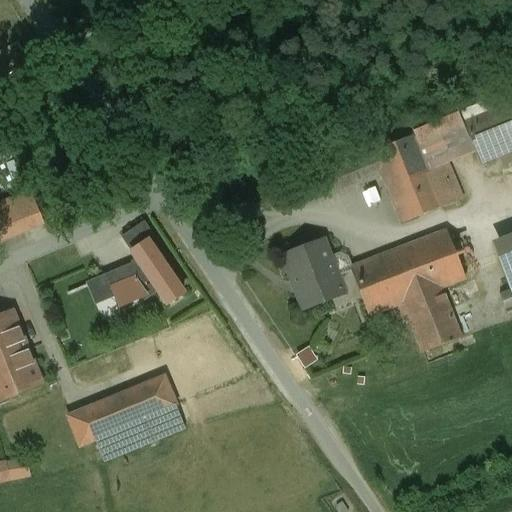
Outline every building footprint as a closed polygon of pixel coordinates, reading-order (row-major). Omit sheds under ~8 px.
[(511,104),(491,113),(507,153),(511,150),(511,104)] [(458,112),(412,132),(414,135),(429,171),(448,164),(475,153),(463,124),(458,112)] [(491,113),(463,124),(475,153),(480,164),(507,153),(491,113)] [(414,135),(373,152),(382,175),(401,224),(462,199),(448,164),(429,171),(414,135)] [(373,152),(306,179),(315,202),(382,175),(373,152)] [(17,198),(0,205),(0,242),(29,230),(17,198)] [(121,239),(131,253),(149,241),(154,249),(160,246),(144,223),(121,239)] [(446,232),(396,251),(396,250),(350,268),(351,271),(362,299),(369,317),(396,306),(441,288),(464,279),(446,232)] [(511,235),(491,243),(511,298),(511,235)] [(154,249),(149,241),(131,253),(130,254),(136,263),(156,292),(167,308),(186,294),(154,249)] [(323,241),(282,257),(302,310),(331,300),(335,310),(362,299),(351,271),(337,276),(323,241)] [(143,302),(156,292),(136,263),(86,284),(95,305),(115,297),(119,309),(142,299),(143,302)] [(441,288),(396,306),(403,323),(408,321),(421,354),(461,338),(441,288)] [(12,311),(0,316),(0,402),(42,385),(12,311)] [(80,447),(95,441),(176,407),(164,378),(68,417),(80,447)] [(176,407),(95,441),(103,461),(184,428),(176,407)] [(5,464),(9,482),(30,478),(26,460),(5,464)] [(5,464),(0,465),(0,484),(9,482),(5,464)] [(347,511),(342,503),(336,506),(339,511),(347,511)]
